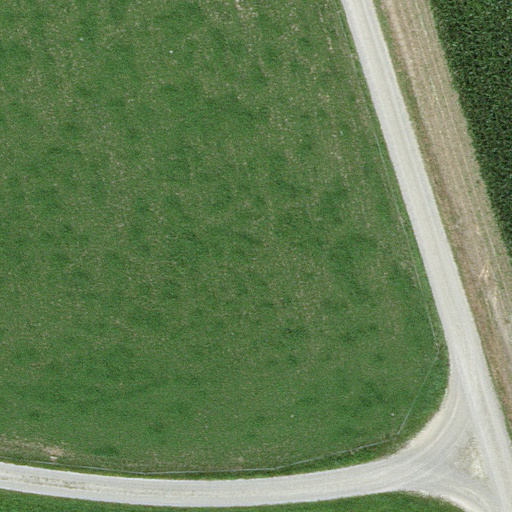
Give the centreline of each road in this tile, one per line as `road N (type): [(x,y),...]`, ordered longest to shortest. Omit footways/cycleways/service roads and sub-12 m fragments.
road 1 (track): [(0,475),(145,493),(249,494),(382,479),(433,456),(459,430),(479,386)]
road 2 (track): [(511,498),(360,0)]
road 3 (track): [(382,479),(439,481),(499,511)]
